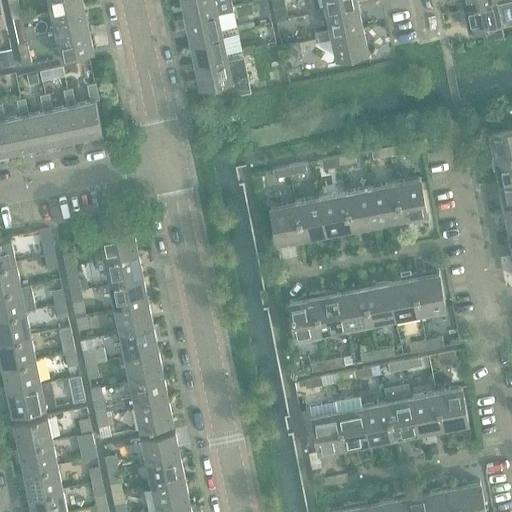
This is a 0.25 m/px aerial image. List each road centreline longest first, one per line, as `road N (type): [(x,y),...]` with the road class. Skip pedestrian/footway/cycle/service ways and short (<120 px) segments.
road 1 (residential): [(241,511),(167,159)]
road 2 (residential): [(474,236),(291,271)]
road 3 (residential): [(511,448),(329,483)]
road 4 (residential): [(0,194),(167,159)]
road 5 (residential): [(167,159),(132,0)]
road 6 (residential): [(511,429),(487,306)]
